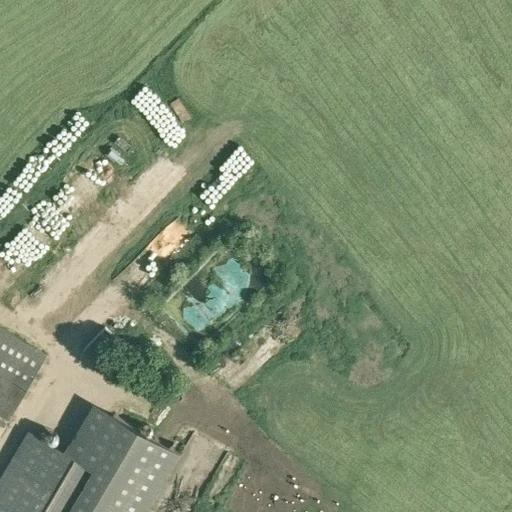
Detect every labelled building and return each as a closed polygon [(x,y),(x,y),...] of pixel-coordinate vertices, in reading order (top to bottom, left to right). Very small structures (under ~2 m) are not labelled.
[(126,169),(146,153),(126,129),(106,146),(126,169)] [(177,313),(217,328),(232,290),(248,296),(256,276),(230,266),(229,268),(212,262),(204,283),(191,278),(177,313)] [(124,305),(130,286),(115,281),(108,300),(124,305)] [(0,424),(3,426),(36,369),(36,368),(45,353),(0,326),(0,424)] [(144,511),(180,452),(95,403),(66,452),(28,430),(0,478),(0,511),(144,511)]
